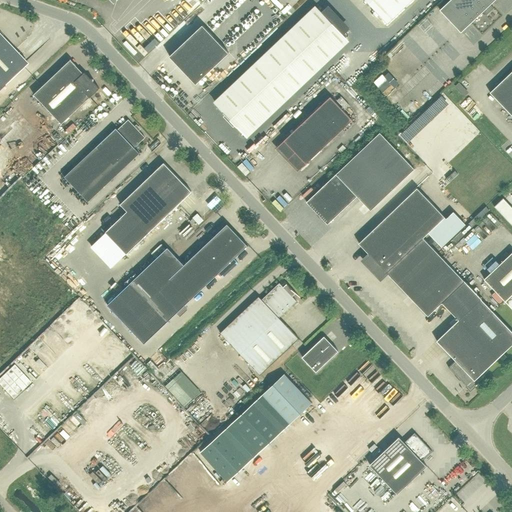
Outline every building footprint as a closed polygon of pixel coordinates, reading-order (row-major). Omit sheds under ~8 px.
[(365,0),(387,24),(412,0),(365,0)] [(450,0),(440,10),(461,33),(495,0),(450,0)] [(319,9),(216,105),(244,135),(347,38),(319,9)] [(202,25),(169,56),(196,84),(229,53),(202,25)] [(0,33),(0,88),(28,63),(0,33)] [(70,60),(34,94),(62,124),(90,97),(99,88),(93,82),(93,79),(91,79),(84,72),(83,73),(70,60)] [(511,71),(490,93),(511,115),(511,71)] [(284,140),(306,163),(353,120),(330,96),(284,140)] [(145,138),(128,120),(117,130),(116,128),(64,177),(82,196),(134,148),(145,138)] [(371,211),(414,169),(380,133),(306,202),(327,224),(357,196),(371,211)] [(474,134),(426,179),(463,219),(511,173),(474,134)] [(126,254),(191,192),(164,163),(120,204),(127,211),(106,232),(126,254)] [(417,188),(359,243),(370,255),(365,259),(368,262),(367,263),(381,278),(387,273),(423,238),(445,217),(417,188)] [(494,207),(511,225),(511,207),(503,198),(494,207)] [(184,265),(167,248),(130,284),(107,305),(144,344),(166,323),(219,273),(223,278),(238,263),(234,259),(248,246),(227,224),(184,265)] [(423,238),(387,273),(407,294),(444,260),(423,238)] [(511,252),(484,279),(505,301),(511,308),(511,252)] [(442,303),(444,305),(458,320),(437,340),(456,360),(449,367),(467,386),(468,386),(471,389),(475,386),(486,376),(483,373),(511,344),(511,330),(481,298),(465,281),(464,281),(444,260),(407,294),(428,316),(442,303)] [(260,375),(299,339),(279,318),(296,301),(291,295),(294,292),(286,284),(283,287),(279,283),(262,299),(259,296),(220,333),(260,375)] [(302,357),(316,372),(338,351),(324,336),(302,357)] [(13,364),(0,376),(0,385),(12,398),(30,382),(13,364)] [(262,394),(290,424),(312,403),(284,374),(262,394)] [(262,394),(253,403),(281,432),(290,424),(262,394)] [(231,424),(259,453),(281,432),(253,403),(231,424)] [(231,424),(200,452),(228,482),(259,453),(231,424)] [(370,465),(397,494),(427,466),(422,461),(432,451),(415,433),(404,442),(399,437),(370,465)]
